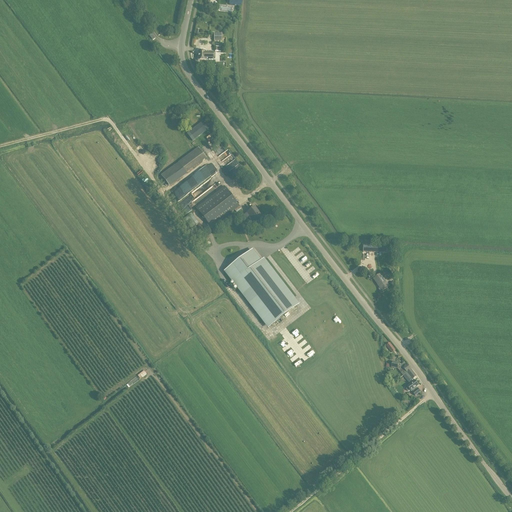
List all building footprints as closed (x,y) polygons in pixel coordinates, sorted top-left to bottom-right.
[(215,60),(215,53),(205,52),(205,51),(198,51),(198,61),(205,61),(205,60),(215,60)] [(192,141),(208,129),(203,122),(187,134),(192,141)] [(168,185),(185,173),(205,158),(198,148),(161,176),(168,185)] [(230,169),(229,170),(231,174),(241,169),(237,159),(228,163),(230,169)] [(183,193),(215,175),(210,166),(178,185),(182,190),(181,190),(183,193)] [(211,228),(239,206),(224,187),(196,208),(211,228)] [(255,224),(263,218),(254,207),(243,215),(249,222),(252,220),(255,224)] [(198,223),(191,214),(184,220),(191,229),(198,223)] [(260,262),(251,251),(225,271),(268,327),(298,304),(263,260),(260,262)] [(374,279),(382,291),(389,286),(381,274),(374,279)] [(395,350),(390,343),(387,346),(392,353),(395,350)] [(392,362),(391,367),(398,369),(398,368),(401,368),(403,371),(401,373),(403,376),(405,375),(405,374),(411,370),(407,365),(404,362),(402,365),(399,364),(392,362)] [(146,374),(143,370),(137,375),(140,379),(146,374)] [(405,374),(405,375),(410,382),(412,383),(408,386),(409,388),(407,389),(407,390),(409,392),(411,391),(412,392),(413,391),(414,393),(416,396),(420,392),(418,390),(417,388),(419,386),(415,381),(414,379),(417,377),(416,376),(411,370),(405,374)] [(127,383),(129,387),(139,380),(137,376),(127,383)]
